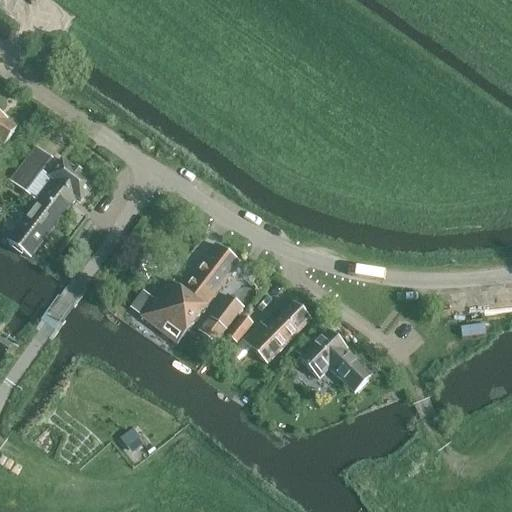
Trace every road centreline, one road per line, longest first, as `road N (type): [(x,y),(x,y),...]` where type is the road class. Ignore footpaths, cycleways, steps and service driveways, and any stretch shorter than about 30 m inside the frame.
road 1 (tertiary): [(153,174),(245,236),(307,259),(392,280),(511,277)]
road 2 (tertiary): [(0,400),(153,174)]
road 3 (tertiary): [(153,174),(0,61)]
road 4 (track): [(107,495),(45,476),(0,442)]
